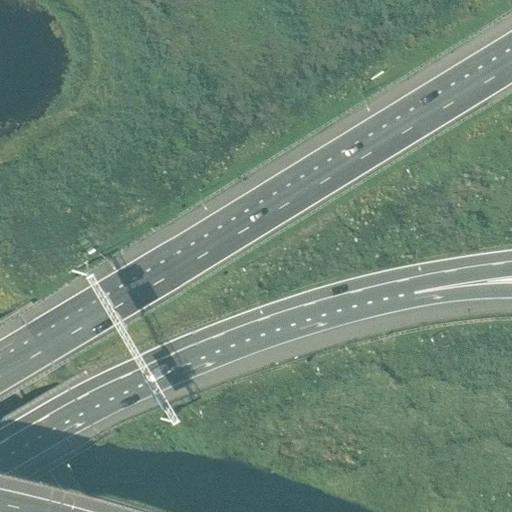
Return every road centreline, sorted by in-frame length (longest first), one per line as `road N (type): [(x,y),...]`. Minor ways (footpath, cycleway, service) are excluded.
road 1 (motorway): [(511,56),(0,370)]
road 2 (motorway): [(0,446),(116,379),(221,334),(409,278)]
road 3 (motorway): [(71,511),(0,404)]
